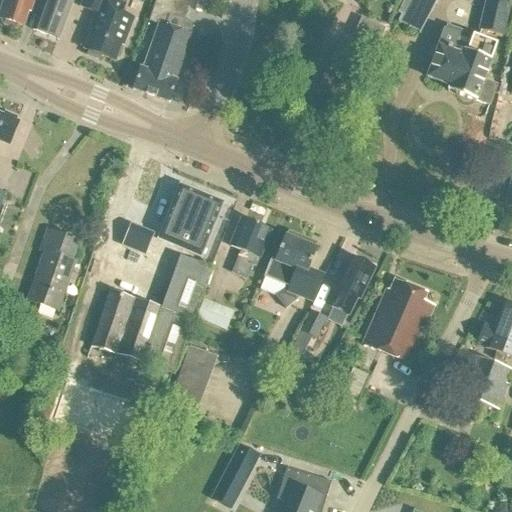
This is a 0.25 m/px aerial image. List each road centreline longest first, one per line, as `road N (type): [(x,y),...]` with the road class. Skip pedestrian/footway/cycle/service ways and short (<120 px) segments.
road 1 (secondary): [(488,258),(199,149)]
road 2 (residential): [(488,258),(362,511)]
road 3 (secondary): [(199,149),(0,64)]
road 4 (residential): [(199,149),(234,44),(239,0)]
